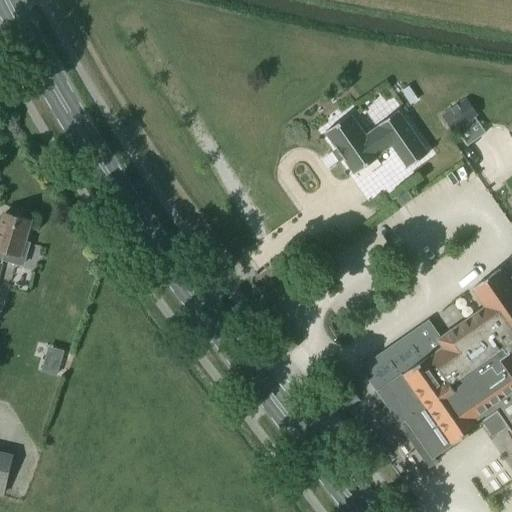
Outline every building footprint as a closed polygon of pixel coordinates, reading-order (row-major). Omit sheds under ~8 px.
[(361,126),(388,105),(371,83),(344,103),(361,126)] [(451,130),(474,113),(463,98),(440,115),(451,130)] [(394,111),(375,125),(376,127),(362,137),(346,116),(322,134),(353,175),(377,157),(375,155),(389,145),(405,167),(425,153),(394,111)] [(395,200),(400,207),(409,200),(405,193),(395,200)] [(0,262),(3,264),(4,260),(6,254),(20,258),(30,223),(3,214),(0,225),(0,262)] [(426,324),(361,369),(377,392),(388,407),(387,409),(376,416),(388,433),(398,426),(400,424),(401,425),(402,424),(401,423),(405,420),(405,423),(408,424),(429,453),(428,457),(431,457),(431,458),(432,458),(450,445),(451,446),(480,426),(479,424),(484,420),(493,433),(505,424),(510,431),(507,433),(511,440),(511,276),(506,281),(499,270),(472,289),(485,308),(438,340),(426,324)] [(0,494),(4,495),(13,457),(0,454),(0,494)]
